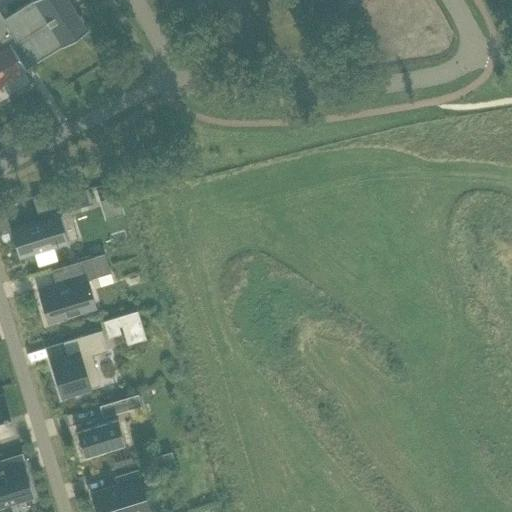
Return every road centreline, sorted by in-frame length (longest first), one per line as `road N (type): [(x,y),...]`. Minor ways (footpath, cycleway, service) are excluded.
road 1 (residential): [(173,77),(208,97),(307,98),(446,74),(471,53)]
road 2 (residential): [(65,511),(0,303)]
road 3 (residential): [(0,168),(173,77)]
